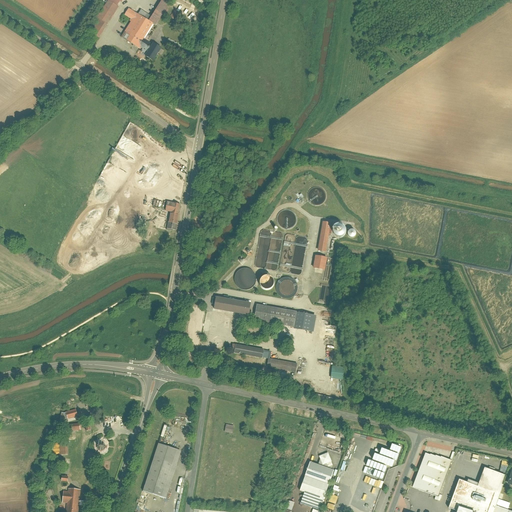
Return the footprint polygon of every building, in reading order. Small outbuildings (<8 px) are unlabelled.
[(120,0),(119,0),(107,0),(96,17),(98,19),(90,31),(99,36),(119,6),(116,5),(120,0)] [(153,23),(128,7),(123,15),(129,19),(128,20),(130,21),(121,37),(143,51),(141,54),(153,61),(161,47),(152,42),(151,43),(144,38),(153,23)] [(134,206),(138,197),(134,195),(130,204),(134,206)] [(181,204),(167,201),(164,211),(170,212),(166,228),(176,230),(179,213),(181,204)] [(330,222),(322,221),(317,250),(326,252),(330,222)] [(327,257),(315,255),(313,267),(325,269),(327,257)] [(322,286),(320,300),(328,301),(330,287),(322,286)] [(213,307),(248,313),(250,302),(215,296),(213,307)] [(256,304),(254,319),(294,325),(296,311),(296,310),(256,304)] [(316,315),(296,311),(294,325),(293,328),(313,332),(316,315)] [(263,348),(234,343),(233,351),(262,356),(263,348)] [(267,365),(295,370),(296,362),(268,357),(267,365)] [(344,367),(332,365),(330,378),(342,380),(344,367)] [(278,373),(277,373),(278,371),(266,369),(265,377),(273,379),(273,381),(276,382),(278,373)] [(343,401),(316,394),(315,399),(342,406),(343,401)] [(77,416),(75,409),(65,412),(67,419),(77,416)] [(80,430),(79,423),(66,424),(67,432),(80,430)] [(234,426),(226,424),(224,432),(232,434),(234,426)] [(102,451),(104,450),(105,449),(105,448),(105,447),(105,445),(104,444),(103,443),(102,442),(100,442),(99,443),(98,443),(98,444),(97,445),(96,446),(97,448),(97,449),(98,450),(99,451),(101,451),(102,451)] [(158,442),(142,490),(165,498),(181,450),(158,442)] [(53,444),(53,455),(67,455),(67,444),(53,444)] [(475,462),(476,456),(463,452),(462,458),(475,462)] [(450,464),(424,455),(412,488),(437,498),(450,464)] [(333,470),(310,462),(299,492),(304,493),(300,504),(319,510),(333,470)] [(476,488),(457,480),(446,508),(453,510),(452,511),(509,511),(495,507),(505,476),(483,469),(476,488)] [(78,511),(81,490),(68,488),(67,491),(63,491),(62,503),(67,503),(65,511),(78,511)]
